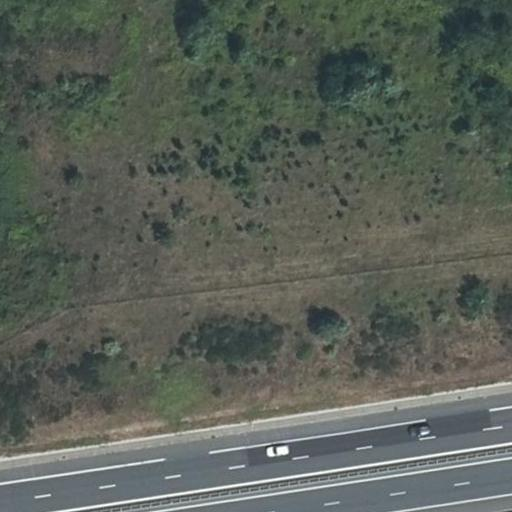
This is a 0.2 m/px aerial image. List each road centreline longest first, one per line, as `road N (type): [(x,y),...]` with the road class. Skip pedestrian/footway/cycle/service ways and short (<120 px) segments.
road 1 (motorway): [(511,423),(0,500)]
road 2 (motorway): [(284,511),(511,477)]
